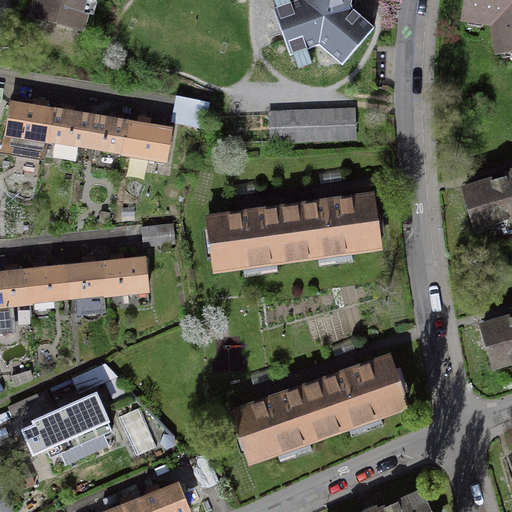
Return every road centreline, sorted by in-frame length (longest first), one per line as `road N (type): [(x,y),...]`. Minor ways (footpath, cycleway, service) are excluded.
road 1 (residential): [(453,428),(424,286),(411,155),(415,0)]
road 2 (residential): [(261,511),(453,428)]
